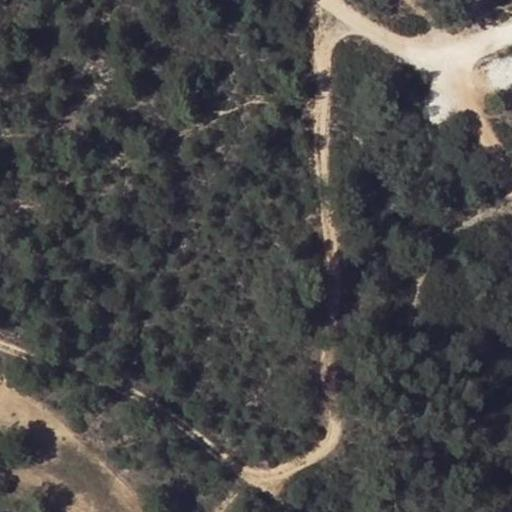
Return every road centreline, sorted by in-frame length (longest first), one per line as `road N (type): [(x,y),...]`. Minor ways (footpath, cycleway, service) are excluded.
road 1 (track): [(0,351),(208,436),(257,473),(343,440),(321,262),(322,78),(337,5)]
road 2 (track): [(511,33),(421,58),(328,0)]
road 3 (track): [(511,189),(445,52)]
